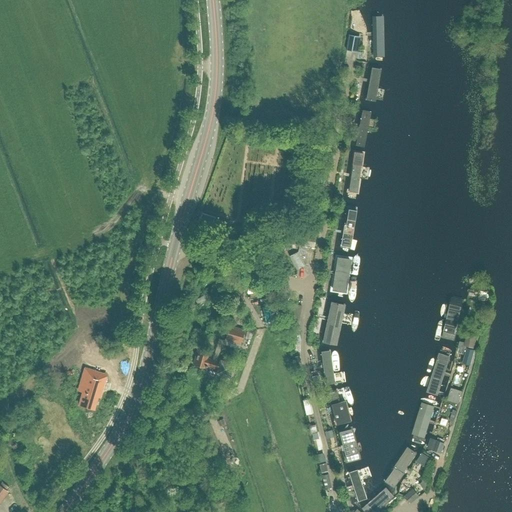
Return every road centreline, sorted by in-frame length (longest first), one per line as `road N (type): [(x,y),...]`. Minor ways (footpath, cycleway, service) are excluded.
road 1 (secondary): [(64,511),(136,397),(173,245)]
road 2 (secondary): [(173,245),(213,117),(213,0)]
road 3 (unclassified): [(357,40),(310,285)]
road 4 (unclassified): [(310,285),(303,350),(342,511)]
road 5 (residential): [(6,0),(4,128),(16,161)]
road 6 (unclassified): [(173,245),(310,285)]
road 7 (residential): [(16,161),(49,246),(5,263)]
